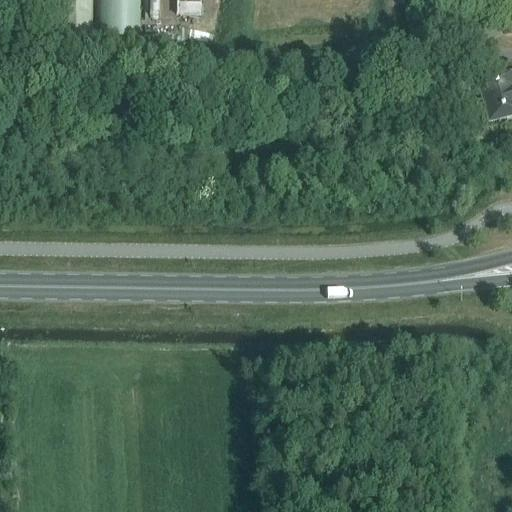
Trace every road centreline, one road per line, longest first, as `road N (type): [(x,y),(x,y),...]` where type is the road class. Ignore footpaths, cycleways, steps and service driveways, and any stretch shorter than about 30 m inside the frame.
road 1 (track): [(511,142),(324,146),(128,164),(26,162),(0,150)]
road 2 (tertiary): [(0,286),(340,289),(511,269)]
